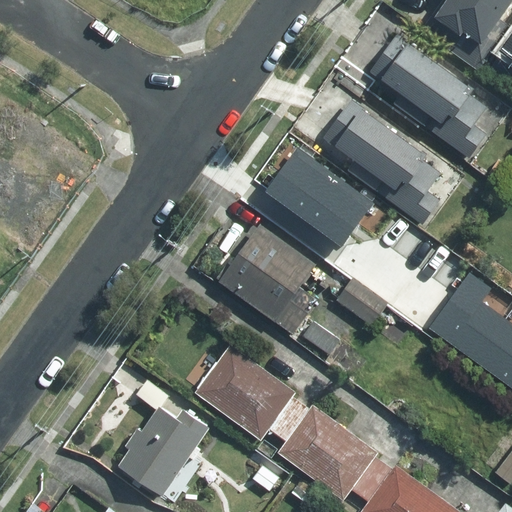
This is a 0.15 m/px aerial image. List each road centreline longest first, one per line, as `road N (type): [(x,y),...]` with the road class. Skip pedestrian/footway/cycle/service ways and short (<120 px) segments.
road 1 (residential): [(0,404),(201,121)]
road 2 (residential): [(19,0),(201,121)]
road 3 (residential): [(201,121),(287,0)]
